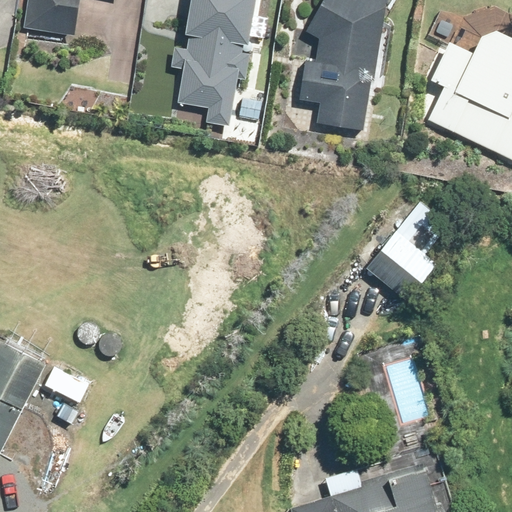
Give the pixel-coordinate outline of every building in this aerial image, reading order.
[(29,0),(25,25),(73,34),(78,0),(29,0)] [(323,0),(308,28),(321,35),(317,58),(307,56),(300,96),(321,100),(318,119),(363,126),(371,75),(375,76),(387,0),(323,0)] [(447,83),(431,117),(511,155),(511,32),(487,21),(473,51),(451,40),(433,77),(447,83)] [(436,259),(425,249),(447,221),(419,199),(367,265),(406,296),(436,259)] [(0,448),(45,357),(0,335),(0,448)] [(89,381),(54,364),(45,382),(80,399),(89,381)] [(414,462),(329,487),(331,493),(291,505),(292,511),(446,511),(442,498),(437,499),(427,463),(415,467),(414,462)]
